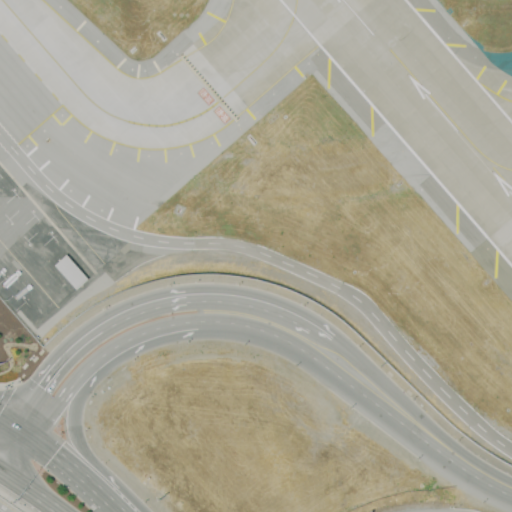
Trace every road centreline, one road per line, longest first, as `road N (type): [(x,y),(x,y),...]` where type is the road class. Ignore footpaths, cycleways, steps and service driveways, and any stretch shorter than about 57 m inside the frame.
road 1 (secondary): [(202,323),(272,335),(494,482)]
road 2 (secondary): [(331,342),(258,304),(215,298),(172,300),(101,327)]
road 3 (secondary): [(494,482),(331,342)]
road 4 (secondary): [(77,380),(127,340),(202,323)]
road 5 (secondary): [(101,327),(58,365),(14,422)]
